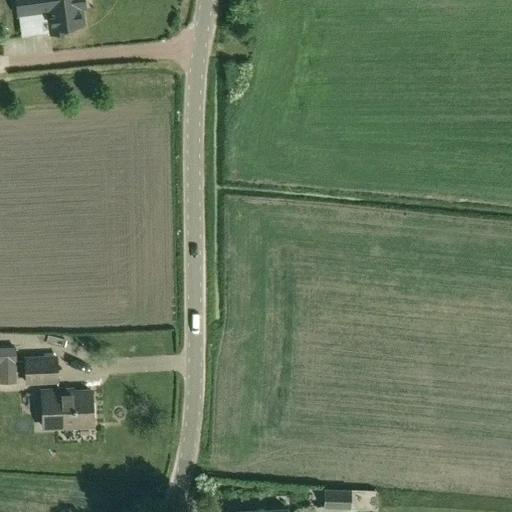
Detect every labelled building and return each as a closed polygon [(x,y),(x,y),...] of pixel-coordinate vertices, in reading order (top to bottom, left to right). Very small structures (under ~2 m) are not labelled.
[(15,0),(17,14),(47,11),(50,34),(67,32),(66,27),(83,25),(80,7),(84,6),(83,0),(15,0)] [(0,383),(16,383),(15,346),(0,346),(0,383)] [(24,384),(59,382),(57,353),(23,355),(24,384)] [(43,426),(93,424),(91,390),(58,391),(58,389),(41,389),(43,426)] [(323,489),(323,507),(350,508),(350,490),(323,489)]
